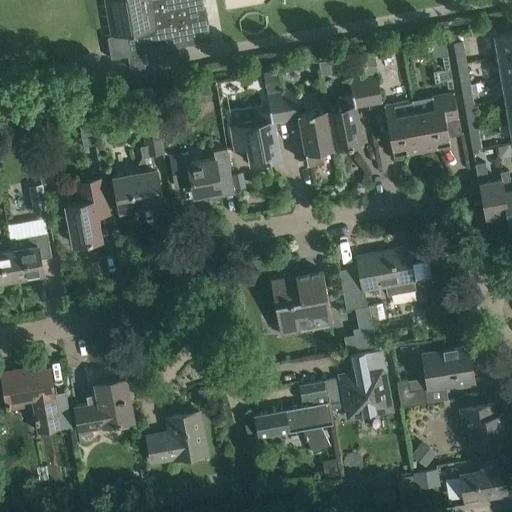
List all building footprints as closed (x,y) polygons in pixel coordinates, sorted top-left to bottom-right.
[(210,41),(203,0),(104,0),(111,36),(125,33),(131,69),(145,66),(141,46),(167,41),(168,48),(210,41)] [(511,54),(511,31),(495,35),(499,56),(511,54)] [(444,41),(431,43),(434,56),(447,54),(444,41)] [(465,56),(462,41),(453,42),(456,57),(465,56)] [(511,76),(511,54),(499,56),(503,78),(511,76)] [(470,84),(467,68),(458,70),(461,85),(470,84)] [(276,71),(258,75),(262,94),(280,91),(276,71)] [(445,72),(435,73),(437,84),(447,82),(449,82),(448,71),(445,72)] [(48,73),(27,77),(28,85),(50,81),(48,73)] [(382,101),(377,74),(363,77),(368,104),(382,101)] [(511,98),(511,76),(503,78),(507,99),(511,98)] [(352,93),(339,95),(341,105),(325,108),(333,148),(362,142),(356,106),(368,104),(363,77),(349,79),(352,93)] [(472,98),(470,84),(461,85),(464,100),(472,98)] [(195,89),(194,95),(198,99),(207,101),(212,98),(213,93),(210,88),(200,86),(195,89)] [(333,148),(325,108),(299,112),(295,90),(280,92),(285,119),(299,117),(306,157),(307,162),(321,160),(320,150),(333,148)] [(280,157),(273,121),(285,119),(280,92),(267,95),(269,108),(256,111),(258,121),(236,125),(236,124),(231,125),(235,149),(248,147),(251,166),(253,166),(252,162),(280,157)] [(450,144),(446,120),(459,118),(454,92),(431,96),(412,99),(422,150),(450,144)] [(117,101),(119,116),(131,114),(128,99),(117,101)] [(422,150),(412,99),(384,105),(393,155),(422,150)] [(90,105),(76,108),(83,146),(97,143),(90,105)] [(477,126),(474,111),(466,112),(469,128),(477,126)] [(27,120),(14,123),(17,139),(31,137),(27,120)] [(163,152),(157,120),(141,123),(147,155),(163,152)] [(480,141),(477,126),(469,128),(471,142),(480,141)] [(509,145),(497,147),(499,158),(511,157),(509,145)] [(186,153),(170,156),(172,166),(176,186),(191,183),(194,194),(221,189),(222,195),(234,192),(234,193),(235,193),(231,170),(227,148),(214,151),(213,151),(214,158),(189,162),(187,153),(186,153)] [(507,213),(501,179),(488,181),(485,162),(475,163),(478,183),(480,183),(486,217),(507,213)] [(163,202),(157,168),(113,177),(119,210),(141,206),(140,201),(161,198),(162,202),(163,202)] [(511,224),(511,190),(508,170),(499,172),(501,179),(507,213),(509,225),(511,224)] [(101,238),(95,208),(107,206),(109,213),(110,213),(103,177),(77,182),(80,201),(66,204),(73,243),(101,238)] [(33,211),(46,209),(42,183),(29,186),(33,211)] [(52,256),(49,244),(47,232),(10,239),(12,248),(17,277),(43,272),(40,258),(52,256)] [(0,280),(17,277),(12,248),(10,239),(0,240),(0,280)] [(416,289),(408,246),(356,255),(358,265),(339,269),(346,309),(367,305),(364,289),(385,285),(387,295),(416,289)] [(330,311),(326,290),(323,270),(296,275),(297,281),(273,285),(272,279),(270,280),(280,333),(300,330),(298,318),(330,311)] [(474,380),(471,360),(474,360),(472,348),(469,349),(468,345),(422,352),(428,388),(474,380)] [(389,408),(382,369),(386,369),(382,349),(349,355),(349,356),(353,355),(356,373),(342,376),(349,415),(389,408)] [(59,426),(52,386),(49,366),(28,370),(28,366),(1,371),(8,407),(33,402),(38,429),(59,426)] [(134,419),(126,376),(94,382),(98,402),(74,406),(79,430),(134,419)] [(335,377),(324,379),(328,399),(330,409),(341,407),(335,377)] [(426,402),(424,387),(409,390),(408,378),(397,380),(401,406),(426,402)] [(330,409),(328,399),(324,379),(298,384),(301,398),(312,396),(313,403),(253,414),(257,436),(302,428),(305,435),(303,436),(305,438),(306,438),(313,452),(330,444),(321,424),(332,422),(330,409)] [(507,425),(505,413),(497,414),(495,402),(460,408),(463,423),(468,423),(472,447),(506,441),(504,426),(507,425)] [(205,446),(198,410),(167,416),(170,431),(147,435),(152,461),(174,457),(174,458),(181,457),(180,451),(205,446)] [(422,442),(411,457),(426,468),(437,454),(422,442)] [(336,459),(323,461),(326,478),(339,476),(336,459)] [(508,494),(505,477),(503,467),(498,468),(496,460),(472,464),(473,472),(459,474),(463,498),(479,496),(479,499),(480,499),(480,495),(489,494),(490,497),(508,494)] [(415,476),(400,477),(402,487),(417,485),(417,489),(441,485),(438,468),(415,472),(415,476)] [(393,488),(371,492),(374,507),(396,503),(393,488)] [(41,497),(36,507),(45,511),(66,511),(67,510),(41,497)]
